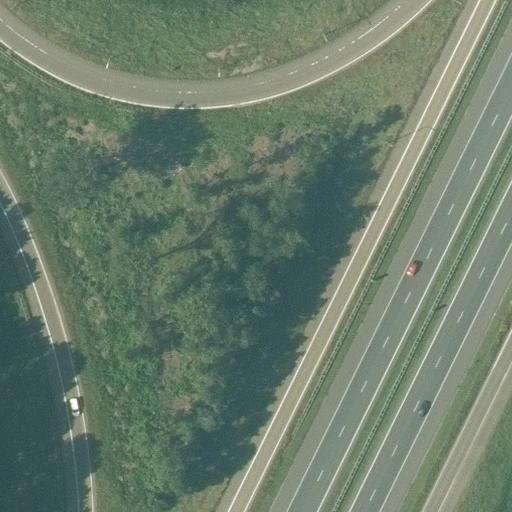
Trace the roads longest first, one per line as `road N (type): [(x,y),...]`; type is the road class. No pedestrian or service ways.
road 1 (motorway): [(489,0),(236,511)]
road 2 (motorway): [(511,86),(302,511)]
road 3 (motorway): [(427,0),(357,57),(212,103),(99,88),(51,70),(0,31)]
road 4 (motorway): [(0,167),(43,253),(66,331),(88,511)]
road 5 (motorway): [(365,511),(511,213)]
road 6 (motorway): [(427,511),(511,342)]
